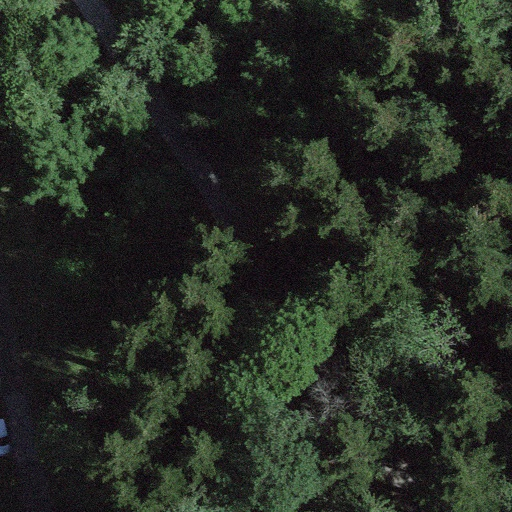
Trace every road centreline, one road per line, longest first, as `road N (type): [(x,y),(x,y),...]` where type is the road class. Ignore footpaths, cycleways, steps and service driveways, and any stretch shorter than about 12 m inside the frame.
road 1 (track): [(423,511),(89,0)]
road 2 (track): [(0,308),(38,511)]
